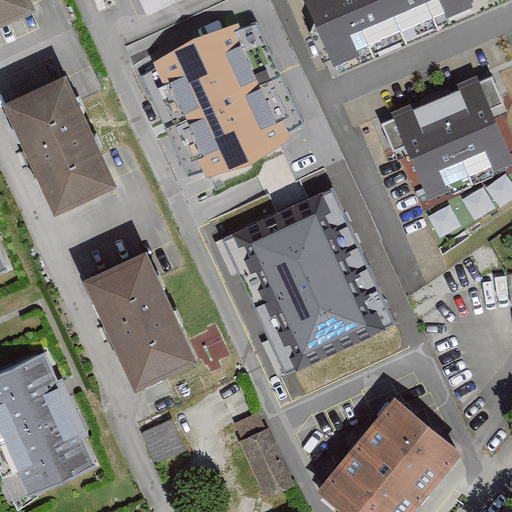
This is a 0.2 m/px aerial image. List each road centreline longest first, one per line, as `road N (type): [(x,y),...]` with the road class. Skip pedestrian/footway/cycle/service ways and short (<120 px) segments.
road 1 (residential): [(87,0),(324,511)]
road 2 (residential): [(0,134),(167,511)]
